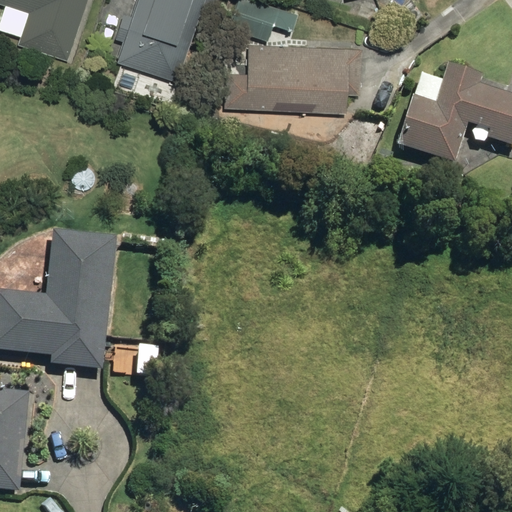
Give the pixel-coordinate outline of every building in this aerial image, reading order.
[(20,45),(69,61),(90,0),(0,0),(0,2),(31,13),(20,45)] [(180,84),(209,0),(142,0),(120,63),(180,84)] [(301,17),(250,0),(244,0),(235,30),(271,42),(276,27),(296,33),(301,17)] [(360,16),(374,20),(379,6),(366,0),(360,16)] [(226,110),(349,115),(350,96),(363,96),(365,52),(253,47),(252,76),(228,75),(226,110)] [(402,150),(459,167),(471,126),(494,134),(491,142),(511,148),(511,98),(483,89),(486,79),(452,69),(447,85),(425,78),(402,150)] [(368,139),(381,141),(384,126),(371,123),(368,139)] [(390,173),(395,157),(384,154),(379,169),(390,173)] [(51,363),(103,370),(120,237),(56,229),(47,298),(0,292),(0,350),(52,357),(51,363)] [(161,350),(139,349),(137,379),(160,380),(161,350)] [(0,489),(20,492),(31,393),(0,389),(0,489)]
